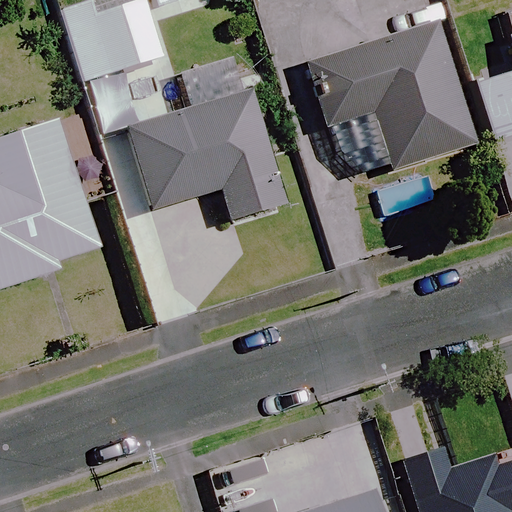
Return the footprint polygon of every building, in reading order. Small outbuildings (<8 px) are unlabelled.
[(157,64),(136,0),(101,0),(75,9),(98,83),(157,64)] [(467,151),(429,25),(300,63),(321,133),(366,119),(383,177),(467,151)] [(511,42),(504,45),(511,68),(511,73),(469,88),(489,150),(511,142),(511,42)] [(280,210),(246,97),(118,135),(143,217),(213,196),(222,227),(280,210)] [(89,255),(48,126),(0,141),(0,293),(52,277),(49,268),(89,255)] [(511,511),(511,444),(456,462),(466,495),(414,510),(414,511),(511,511)] [(375,511),(371,496),(317,511),(375,511)]
